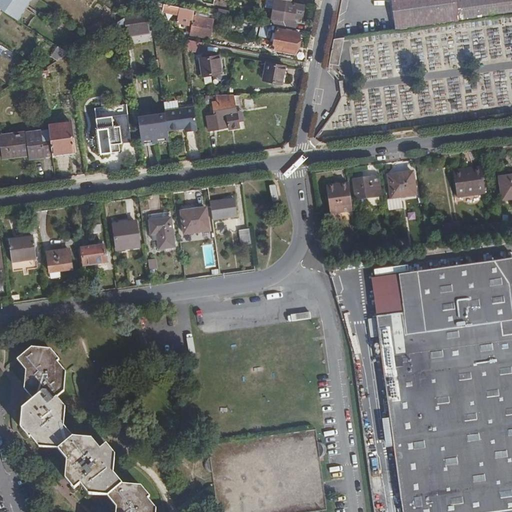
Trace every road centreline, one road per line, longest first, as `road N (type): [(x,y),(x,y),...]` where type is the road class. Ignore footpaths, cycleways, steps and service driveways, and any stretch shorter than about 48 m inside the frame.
road 1 (residential): [(291,161),(303,235),(271,275),(0,316)]
road 2 (residential): [(0,201),(291,161)]
road 3 (residential): [(297,160),(511,130)]
road 4 (residential): [(328,0),(297,160)]
